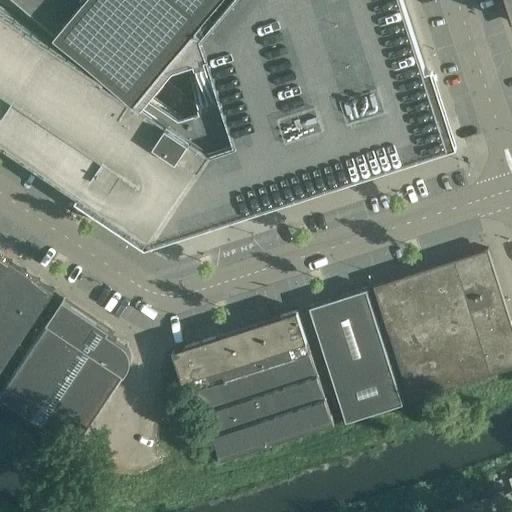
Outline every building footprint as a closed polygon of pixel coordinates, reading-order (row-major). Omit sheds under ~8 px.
[(21,0),(135,95),(215,0),(21,0)] [(434,62),(429,63),(408,0),(229,0),(203,31),(225,99),(183,113),(202,125),(196,134),(216,147),(194,179),(154,238),(226,215),(355,173),(384,164),(459,140),(434,62)] [(194,179),(216,147),(196,134),(202,125),(183,113),(152,92),(142,97),(140,100),(105,76),(106,73),(0,1),(0,134),(74,184),(81,189),(78,193),(82,195),(148,240),(154,238),(194,179)] [(511,337),(507,321),(511,319),(489,247),(375,284),(412,397),(511,365),(511,337)] [(0,370),(49,298),(55,289),(0,251),(0,370)] [(404,401),(367,287),(311,305),(347,420),(404,401)] [(77,446),(128,370),(129,369),(130,368),(130,367),(130,366),(131,365),(131,364),(131,363),(132,362),(132,361),(132,359),(132,358),(132,357),(132,356),(132,354),(131,353),(131,352),(130,351),(130,349),(129,348),(129,347),(128,346),(127,345),(126,344),(125,343),(124,342),(123,342),(113,334),(108,331),(110,328),(64,297),(59,305),(0,392),(0,396),(76,447),(77,446)] [(298,309),(174,349),(184,379),(194,376),(210,424),(221,460),(335,423),(298,309)]
